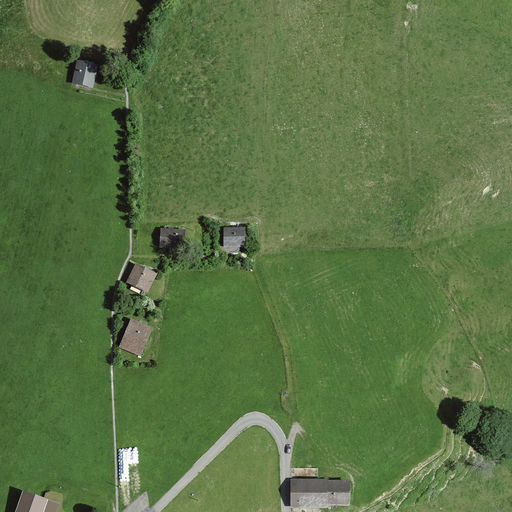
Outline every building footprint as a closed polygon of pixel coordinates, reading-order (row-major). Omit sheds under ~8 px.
[(74,84),(92,87),(96,66),(79,62),(74,84)] [(223,247),(243,247),(243,229),(223,229),(223,247)] [(159,246),(177,247),(178,232),(160,231),(159,246)] [(127,282),(146,292),(154,276),(135,266),(127,282)] [(121,347),(140,355),(151,329),(132,321),(121,347)] [(325,507),(325,504),(325,482),(290,481),(290,507),(325,507)] [(325,504),(346,505),(346,482),(325,482),(325,504)] [(40,511),(42,508),(44,500),(23,492),(16,511),(40,511)]
